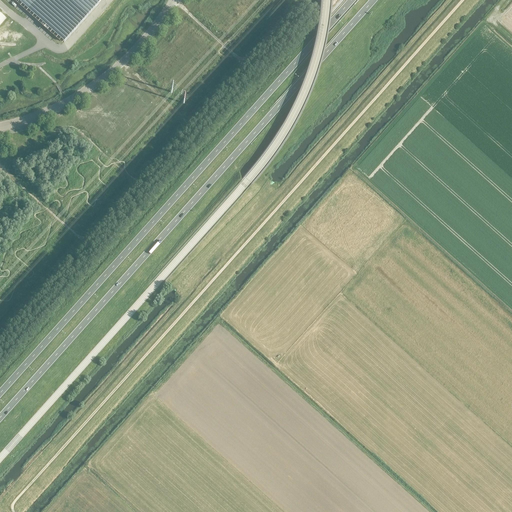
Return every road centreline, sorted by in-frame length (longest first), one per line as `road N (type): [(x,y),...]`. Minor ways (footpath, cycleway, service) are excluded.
road 1 (trunk): [(0,417),(373,0)]
road 2 (trunk): [(352,0),(0,393)]
road 3 (track): [(136,178),(239,68)]
